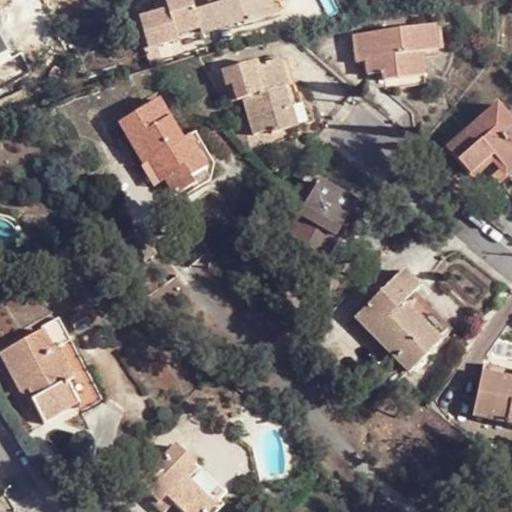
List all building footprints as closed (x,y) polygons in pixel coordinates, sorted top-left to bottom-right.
[(210,0),(211,2),(195,8),(201,29),(241,17),(243,22),(275,12),(271,0),(210,0)] [(449,27),(367,38),(370,65),(379,64),(381,77),(396,76),(398,82),(439,77),(437,58),(451,56),(449,27)] [(280,134),(298,130),(293,111),(298,109),(293,90),(306,86),(298,58),(264,65),(263,62),(231,68),(235,85),(241,84),(244,96),(248,95),(258,136),(279,132),(280,134)] [(177,119),(186,114),(176,97),(167,101),(177,119)] [(152,167),(157,164),(162,161),(174,181),(185,196),(204,185),(200,177),(211,171),(216,168),(186,114),(177,119),(167,101),(127,126),(152,167)] [(476,174),(490,160),(498,153),(511,167),(511,116),(499,103),(453,150),(476,174)] [(293,111),(298,130),(306,128),(301,108),(298,109),(293,111)] [(511,167),(498,153),(490,160),(505,176),(511,169),(511,167)] [(162,161),(157,164),(169,184),(174,181),(162,161)] [(200,177),(204,185),(216,179),(211,171),(200,177)] [(288,233),(327,259),(341,239),(336,236),(359,204),(324,180),(288,233)] [(341,239),(327,259),(332,262),(367,209),(359,204),(336,236),(341,239)] [(385,322),(376,331),(414,371),(454,332),(438,316),(429,326),(407,305),(418,294),(423,288),(407,271),(370,307),(385,322)] [(438,316),(418,294),(407,305),(429,326),(438,316)] [(361,316),(376,331),(385,322),(370,307),(361,316)] [(77,380),(60,348),(57,350),(45,332),(4,354),(25,393),(30,391),(39,408),(48,422),(81,406),(84,412),(105,402),(90,373),(77,380)] [(74,341),(60,348),(77,380),(90,373),(74,341)] [(511,367),(487,363),(485,372),(504,375),(502,380),(511,381),(511,367)] [(504,375),(485,372),(477,414),(511,420),(511,381),(502,380),(504,375)] [(30,391),(25,393),(35,411),(39,408),(30,391)] [(213,511),(232,488),(179,447),(159,472),(156,469),(142,486),(174,511),(175,511),(182,504),(192,511),(213,511)]
